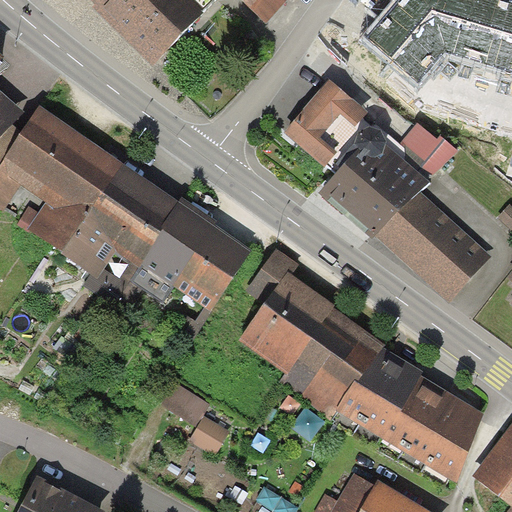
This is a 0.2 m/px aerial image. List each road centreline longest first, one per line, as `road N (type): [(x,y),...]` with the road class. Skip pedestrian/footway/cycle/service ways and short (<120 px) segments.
road 1 (primary): [(209,159),(511,381)]
road 2 (primary): [(4,0),(209,159)]
road 3 (residential): [(331,0),(209,159)]
road 4 (residential): [(168,511),(0,422)]
